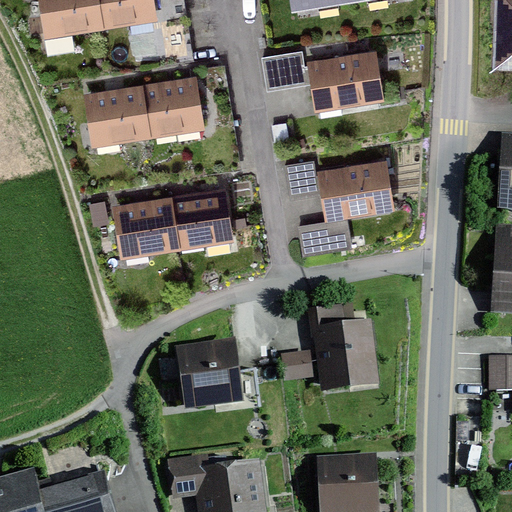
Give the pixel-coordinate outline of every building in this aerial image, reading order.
[(43,0),(48,32),(100,24),(96,0),(43,0)] [(151,16),(148,0),(96,0),(100,24),(151,16)] [(511,0),(499,0),(498,66),(511,66),(511,0)] [(262,58),(267,88),(306,81),(301,52),(262,58)] [(312,65),(319,107),(378,97),(371,55),(312,65)] [(199,124),(192,82),(140,90),(147,133),(199,124)] [(89,98),(96,141),(147,133),(140,90),(89,98)] [(285,165),(289,195),(318,190),(313,161),(285,165)] [(323,174),(329,216),(389,206),(382,165),(323,174)] [(228,236),(221,194),(169,202),(176,245),(228,236)] [(118,210),(125,253),(176,245),(169,202),(118,210)] [(299,228),(303,255),(331,251),(326,223),(299,228)] [(511,226),(502,226),(498,292),(511,292),(511,226)] [(351,382),(350,379),(372,376),(366,327),(344,330),(341,308),(311,312),(314,334),(322,333),(325,351),(321,351),(326,385),(351,382)] [(236,394),(237,402),(260,399),(256,369),(233,372),(230,345),(199,349),(200,353),(183,355),(190,404),(214,401),(214,397),(236,394)] [(311,375),(308,355),(283,358),(286,378),(311,375)] [(511,389),(511,358),(491,359),(490,389),(511,389)] [(171,464),(176,495),(201,491),(199,476),(207,475),(204,460),(171,464)] [(350,511),(372,509),(373,511),(370,460),(339,462),(340,466),(323,467),(325,511),(350,511)] [(257,511),(257,507),(259,506),(254,468),(225,472),(226,477),(205,480),(210,500),(206,503),(204,508),(204,511),(257,511)] [(0,511),(34,511),(30,496),(38,494),(32,470),(0,479),(0,511)] [(112,511),(102,476),(38,494),(30,496),(34,511),(112,511)]
